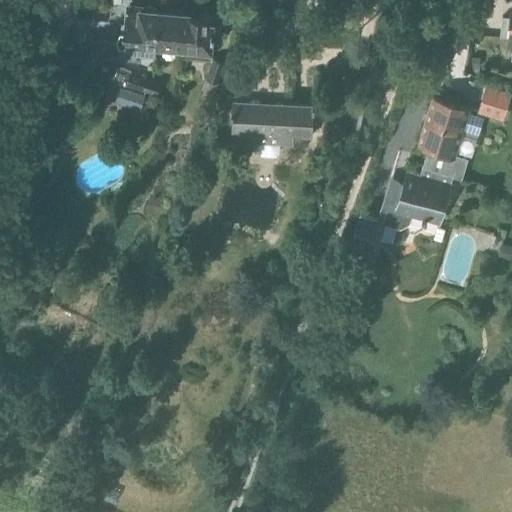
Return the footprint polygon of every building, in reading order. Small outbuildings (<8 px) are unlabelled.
[(122,32),(118,39),(120,46),(123,47),(122,57),(144,59),(144,53),(157,55),(158,46),(160,46),(163,17),(163,11),(142,9),(142,10),(127,8),(126,17),(126,23),(122,22),(122,32)] [(167,50),(183,51),(183,55),(187,56),(188,47),(191,13),(163,11),(160,46),(167,47),(167,50)] [(191,13),(188,47),(187,56),(212,58),(213,51),(214,51),(216,32),(217,32),(219,16),(191,13)] [(504,20),(502,35),(510,35),(509,47),(511,47),(511,15),(511,21),(504,20)] [(206,78),(207,78),(201,98),(214,102),(226,61),(213,57),(206,78)] [(233,79),(238,64),(228,61),(223,76),(233,79)] [(114,68),(111,78),(152,92),(157,79),(131,70),(132,68),(122,64),(114,68)] [(157,79),(152,92),(158,94),(163,81),(157,79)] [(109,82),(104,97),(132,107),(130,114),(138,117),(140,110),(145,95),(109,82)] [(511,91),(486,84),(482,99),(479,111),(506,119),(511,97),(511,91)] [(427,118),(464,129),(471,105),(434,94),(427,118)] [(254,141),(261,141),(260,154),(280,155),(281,142),(293,143),(294,134),(313,135),(314,104),(235,100),(234,131),(255,132),(254,141)] [(453,165),(456,155),(464,129),(427,118),(419,144),(429,147),(427,155),(436,157),(436,160),(453,165)] [(382,205),(378,217),(388,220),(387,222),(403,227),(411,222),(413,214),(441,223),(454,181),(452,181),(455,174),(424,164),(422,171),(408,167),(405,177),(392,174),(382,205)] [(361,212),(352,242),(379,250),(387,222),(388,220),(378,217),(361,212)] [(341,267),(336,282),(352,286),(356,272),(341,267)]
